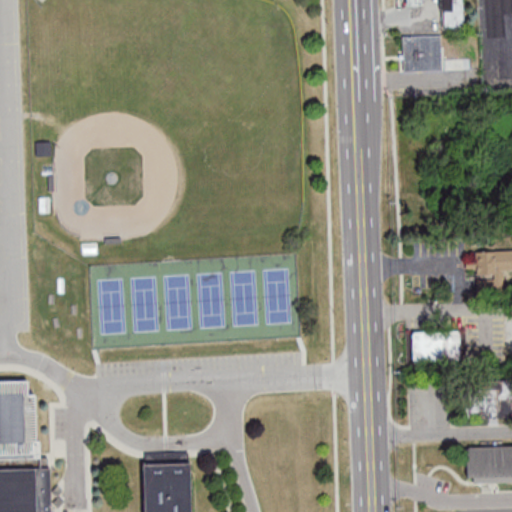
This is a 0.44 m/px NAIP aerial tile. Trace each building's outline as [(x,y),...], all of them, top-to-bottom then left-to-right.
[(441,30),(463,29),(461,0),(438,0),(438,11),(440,11),(441,30)] [(441,70),(440,35),(401,36),(402,71),(441,70)] [(511,271),(511,249),(475,250),(475,258),(466,259),(466,270),(475,269),(476,277),(477,277),(477,290),(498,289),(498,272),(511,271)] [(460,332),(413,332),(413,362),(460,362),(460,332)] [(0,511),(197,511),(198,453),(145,452),(144,511),(65,511),(5,360),(0,368),(0,511)] [(511,379),(468,380),(469,416),(511,415),(511,379)] [(511,445),(466,446),(466,482),(511,481),(511,445)]
